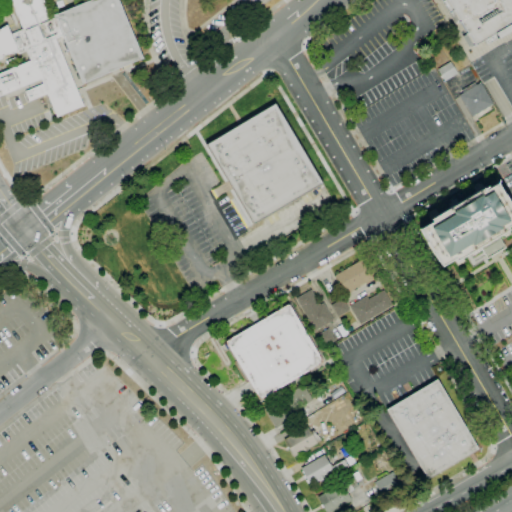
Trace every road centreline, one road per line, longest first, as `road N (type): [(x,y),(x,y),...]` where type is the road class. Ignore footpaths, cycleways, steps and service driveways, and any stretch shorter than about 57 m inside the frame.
road 1 (residential): [(511,437),(275,38)]
road 2 (residential): [(511,139),(152,356)]
road 3 (tertiary): [(275,38),(107,171)]
road 4 (residential): [(117,320),(0,413)]
road 5 (tertiary): [(225,427),(133,337)]
